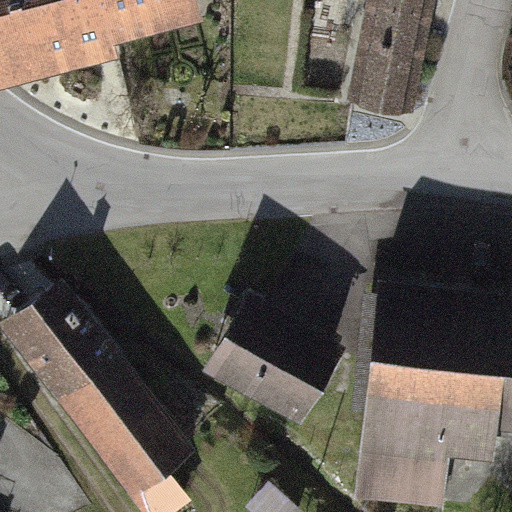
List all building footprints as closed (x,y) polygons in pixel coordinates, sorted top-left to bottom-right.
[(0,0),(0,78),(123,47),(119,29),(111,0),(0,0)] [(111,0),(119,29),(207,7),(205,0),(111,0)] [(437,0),(367,0),(350,95),(417,107),(437,0)] [(198,444),(64,268),(0,316),(0,318),(146,511),(153,511),(155,511),(172,511),(194,496),(170,465),(198,444)] [(511,285),(383,271),(357,494),(447,504),(454,447),(499,453),(502,423),(511,424),(511,285)] [(347,335),(253,281),(209,358),(302,413),(347,335)] [(300,511),(305,507),(271,476),(248,502),(258,511),(300,511)]
